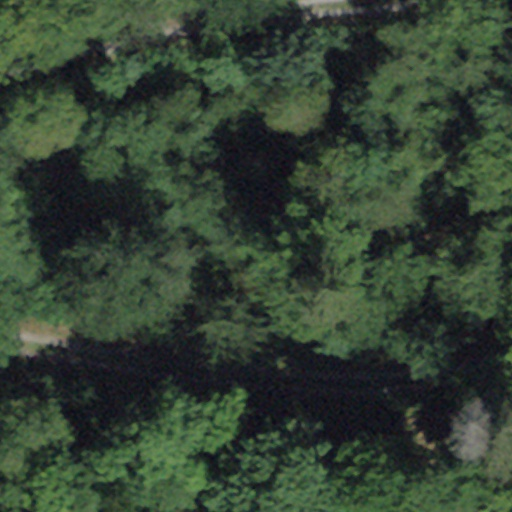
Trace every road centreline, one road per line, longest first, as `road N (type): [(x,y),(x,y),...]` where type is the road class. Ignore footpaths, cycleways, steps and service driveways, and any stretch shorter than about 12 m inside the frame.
road 1 (track): [(511,374),(345,383),(213,374),(0,339)]
road 2 (track): [(0,71),(217,14),(342,0)]
